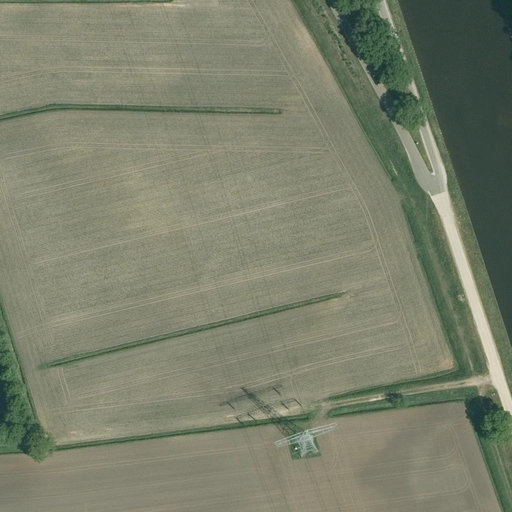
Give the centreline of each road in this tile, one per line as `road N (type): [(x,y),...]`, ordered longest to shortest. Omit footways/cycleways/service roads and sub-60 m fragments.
road 1 (unclassified): [(511,416),(441,196)]
road 2 (unclassified): [(441,196),(332,0)]
road 3 (unclassified): [(380,0),(441,196)]
